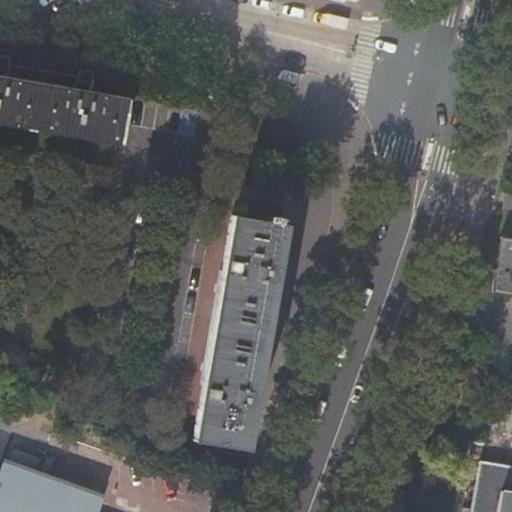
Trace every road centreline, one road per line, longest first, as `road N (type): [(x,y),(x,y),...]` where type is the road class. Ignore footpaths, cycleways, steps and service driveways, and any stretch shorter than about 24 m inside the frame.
road 1 (secondary): [(451,73),(304,511)]
road 2 (residential): [(451,73),(158,0)]
